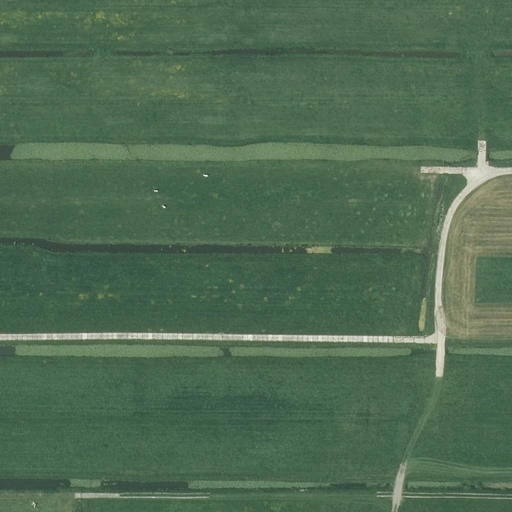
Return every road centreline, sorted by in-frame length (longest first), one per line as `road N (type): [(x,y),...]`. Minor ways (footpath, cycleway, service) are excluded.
road 1 (track): [(511,498),(70,493),(24,505)]
road 2 (track): [(439,340),(0,337)]
road 3 (track): [(439,376),(441,246),(449,212),(481,174),(422,170)]
